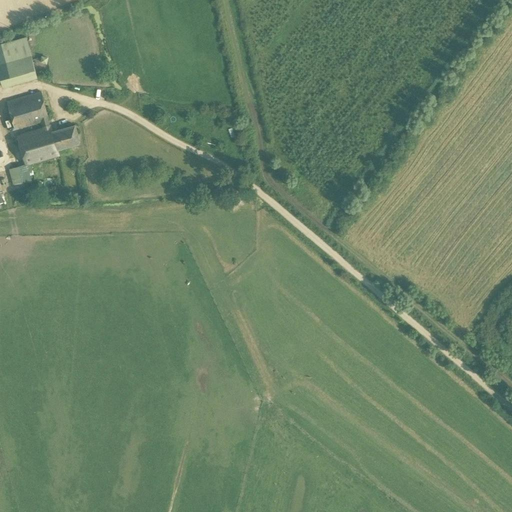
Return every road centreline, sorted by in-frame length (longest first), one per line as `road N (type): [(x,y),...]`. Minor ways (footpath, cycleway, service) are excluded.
road 1 (track): [(511,385),(262,173)]
road 2 (track): [(262,173),(221,0)]
